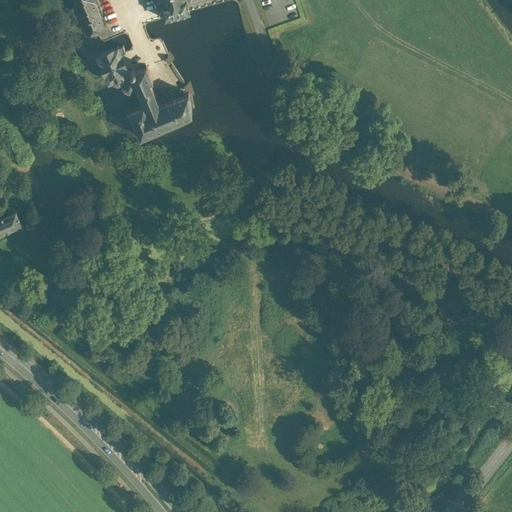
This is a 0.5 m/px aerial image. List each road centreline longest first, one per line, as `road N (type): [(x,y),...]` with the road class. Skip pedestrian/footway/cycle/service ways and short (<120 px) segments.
road 1 (track): [(511,217),(403,165),(305,103),(273,62)]
road 2 (primary): [(0,347),(75,408),(170,511)]
